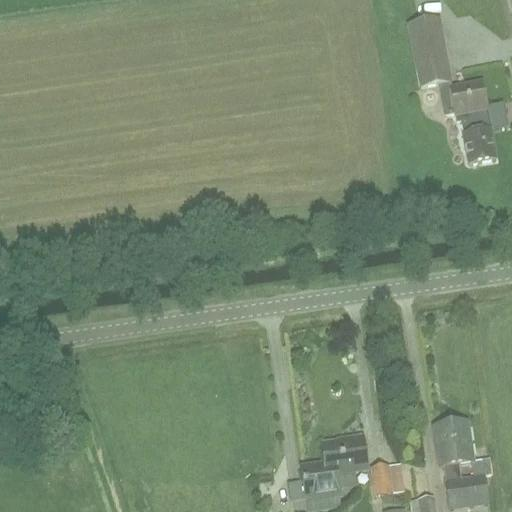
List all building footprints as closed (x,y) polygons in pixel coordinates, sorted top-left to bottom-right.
[(450,92),(449,85),(437,22),(408,28),(419,91),(437,87),(443,119),(454,117),(454,118),(458,117),(461,129),(487,124),(485,112),(486,112),(481,86),(450,92)] [(487,124),(461,129),(462,137),(468,168),(495,163),(489,132),(487,124)] [(447,511),(453,511),(488,507),(484,479),(491,478),(489,462),(472,465),(466,424),(432,429),(438,470),(443,469),(445,485),(444,485),(447,511)] [(335,478),(366,474),(361,440),(343,443),(344,445),(320,448),(323,467),(325,480),(335,478)] [(325,480),(323,467),(299,470),(304,503),(338,498),(335,478),(325,480)] [(400,468),(387,470),(370,472),(374,499),(404,495),(400,468)] [(410,511),(433,511),(432,500),(409,504),(410,511)]
